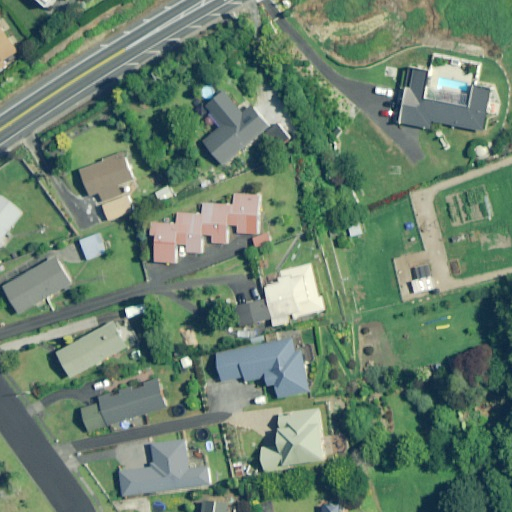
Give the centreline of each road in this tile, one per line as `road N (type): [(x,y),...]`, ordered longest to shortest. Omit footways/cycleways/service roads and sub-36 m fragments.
road 1 (primary): [(211,0),(0,132)]
road 2 (residential): [(0,407),(66,511)]
